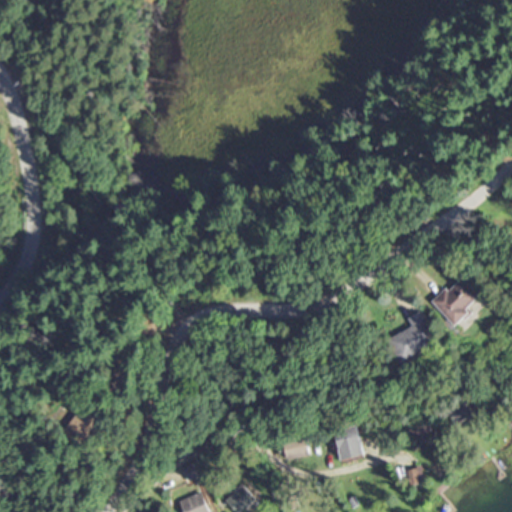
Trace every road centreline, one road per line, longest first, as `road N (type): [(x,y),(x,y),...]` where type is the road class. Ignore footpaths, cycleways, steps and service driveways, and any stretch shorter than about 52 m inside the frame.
road 1 (residential): [(99,511),(131,468),(172,336),(192,317),(217,308),(294,311),(340,291),(511,162)]
road 2 (residential): [(113,511),(192,451),(224,439),(260,450),(293,473),(345,470),(511,368)]
road 3 (residential): [(0,292),(26,254),(31,208),(21,128),(0,94)]
